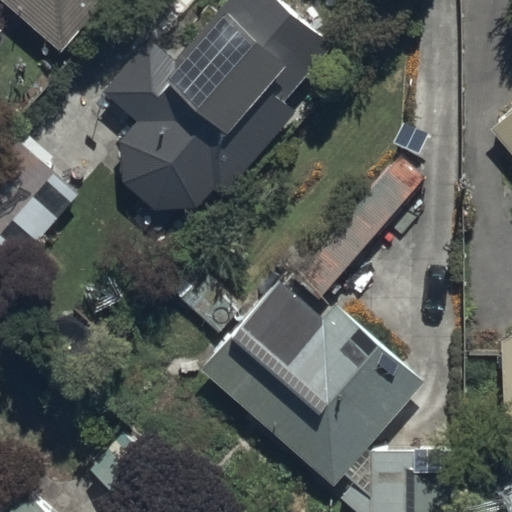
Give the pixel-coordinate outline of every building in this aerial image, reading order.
[(10,0),(65,45),(102,0),(10,0)] [(353,52),(292,0),(221,0),(177,54),(153,34),(104,92),(136,118),(122,134),(124,174),(158,205),(202,201),(218,181),(228,188),(298,107),(287,97),(307,74),(324,89),(353,52)] [(511,113),(495,127),(511,145),(511,331),(505,335),(507,449),(511,445),(511,113)] [(11,132),(0,144),(0,295),(87,202),(11,132)] [(187,248),(163,274),(220,327),(244,301),(187,248)] [(284,270),(205,361),(339,478),(427,377),(337,299),(329,309),(284,270)] [(129,423),(92,463),(126,495),(163,455),(129,423)] [(467,511),(467,447),(374,447),(374,492),(359,476),(344,490),(364,511),(467,511)] [(64,511),(33,483),(6,511),(64,511)]
